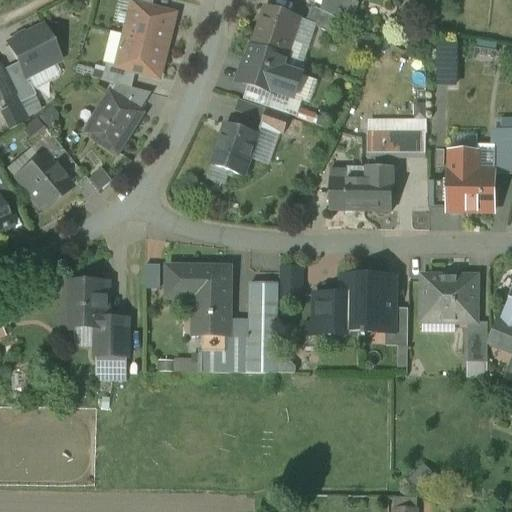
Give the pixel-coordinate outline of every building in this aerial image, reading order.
[(132,5),(154,10),(156,0),(124,0),(123,3),(132,5)] [(338,0),(323,0),(320,10),(337,19),(351,26),(357,6),(338,0)] [(154,10),(132,5),(116,73),(134,77),(163,84),(179,16),(154,10)] [(320,10),(314,7),(306,23),(329,34),(337,19),(320,10)] [(299,19),(267,8),(259,31),(258,30),(252,48),(287,59),(293,42),(292,42),(299,19)] [(41,28),(8,46),(18,65),(25,78),(58,61),(41,28)] [(434,89),(454,89),(454,45),(434,45),(434,89)] [(287,59),(252,48),(248,61),(246,60),(238,83),(248,87),(275,96),(275,94),(295,100),(306,66),(287,59)] [(0,64),(0,102),(15,95),(4,72),(0,64)] [(18,65),(4,72),(15,95),(20,104),(34,97),(25,78),(18,65)] [(132,88),(134,77),(116,73),(106,71),(104,81),(132,88)] [(133,89),(117,85),(116,86),(110,96),(124,104),(133,89)] [(275,96),(248,87),(243,100),(270,110),(275,96)] [(152,94),(133,89),(124,104),(140,114),(152,94)] [(124,104),(110,96),(86,134),(117,154),(142,115),(140,114),(124,104)] [(263,110),(239,101),(235,113),(259,121),(263,110)] [(290,118),(267,110),(261,127),(284,135),(290,118)] [(259,137),(226,125),(212,167),(207,180),(225,186),(230,173),(244,178),(259,137)] [(43,128),(25,143),(40,160),(45,156),(52,165),(65,154),(43,128)] [(511,131),(494,131),(496,171),(511,172),(511,131)] [(394,135),(368,135),(368,159),(394,159),(394,135)] [(426,135),(394,135),(394,159),(426,159),(426,135)] [(451,174),(449,174),(448,213),(493,214),(494,175),(477,174),(477,155),(451,154),(451,174)] [(52,165),(45,156),(40,160),(16,180),(42,211),(71,188),(52,165)] [(393,171),(368,171),(366,181),(348,181),(348,170),(330,170),(330,211),(393,212),(393,171)] [(0,205),(0,232),(11,227),(0,205)] [(160,268),(145,268),(144,289),(159,290),(160,268)] [(300,269),(279,269),(279,285),(279,297),(300,297),(300,269)] [(229,271),(169,270),(169,298),(196,299),(195,338),(202,338),(228,338),(229,271)] [(395,278),(343,277),(343,278),(344,278),(344,297),(329,296),(329,304),(317,304),(316,323),(324,323),(324,336),(343,336),(343,333),(362,333),(362,338),(366,338),(366,329),(386,329),(386,335),(394,335),(394,316),(395,278)] [(456,280),(423,280),(422,320),(453,321),(452,324),(468,324),(476,324),(477,279),(456,278),(456,280)] [(107,285),(67,284),(66,318),(61,318),(60,331),(74,332),(74,328),(98,329),(106,329),(106,321),(107,285)] [(279,285),(250,285),(249,337),(248,337),(248,339),(247,375),(277,375),(279,297),(279,285)] [(511,312),(505,310),(493,340),(511,348),(511,312)] [(408,316),(394,316),(394,335),(386,335),(386,347),(408,348),(408,316)] [(106,321),(106,329),(98,329),(98,357),(126,357),(126,321),(106,321)] [(488,330),(476,330),(476,324),(468,324),(467,364),(488,364),(488,330)] [(228,338),(202,338),(202,374),(247,375),(248,339),(228,338)]
